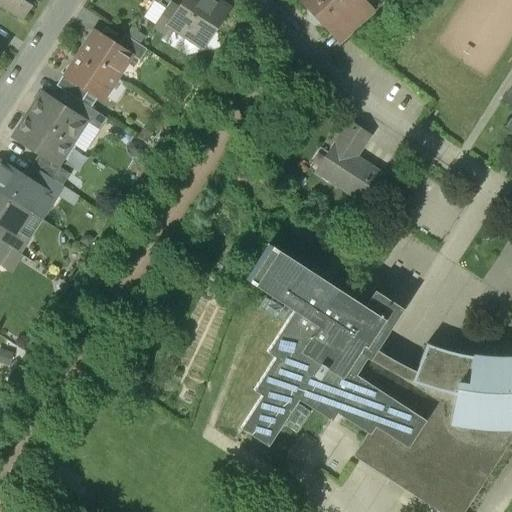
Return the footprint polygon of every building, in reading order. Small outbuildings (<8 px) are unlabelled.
[(0,0),(0,1),(23,17),(34,0),(0,0)] [(227,10),(211,0),(186,0),(180,10),(170,26),(171,26),(203,47),(227,10)] [(303,0),(306,8),(315,11),(322,19),(325,28),(335,31),(339,27),(364,4),(362,2),(358,7),(351,0),(303,0)] [(166,8),(154,26),(166,33),(171,26),(170,26),(180,10),(169,3),(166,8)] [(364,4),(339,27),(348,36),(372,13),(364,4)] [(119,46),(95,31),(80,54),(116,77),(131,55),(131,54),(119,46)] [(146,49),(126,36),(119,46),(131,54),(131,55),(139,60),(146,49)] [(116,77),(80,54),(65,77),(65,78),(87,93),(95,91),(104,97),(116,77)] [(87,93),(65,78),(65,77),(63,76),(56,86),(76,99),(81,102),(87,93)] [(511,80),(499,101),(511,108),(511,80)] [(70,109),(43,92),(28,116),(71,143),(85,121),(86,120),(70,109)] [(81,102),(76,99),(70,109),(86,120),(85,121),(99,130),(106,119),(81,102)] [(71,143),(28,116),(13,139),(39,156),(55,167),(56,166),(71,143)] [(348,119),(314,170),(363,202),(382,173),(356,156),(371,134),(348,119)] [(55,167),(39,156),(32,166),(62,185),(70,174),(56,166),(55,167)] [(26,176),(2,161),(0,161),(0,192),(31,213),(43,193),(44,192),(27,181),(26,176)] [(62,185),(32,166),(26,176),(27,181),(44,192),(43,193),(53,200),(62,185)] [(31,213),(0,192),(0,222),(1,222),(17,233),(18,232),(31,213)] [(17,233),(1,222),(0,222),(0,240),(11,248),(19,253),(28,238),(18,232),(17,233)] [(0,240),(0,265),(11,248),(0,240)] [(394,361),(391,359),(376,350),(402,309),(374,290),(364,306),(266,243),(243,278),(293,310),(265,353),(273,358),(252,390),(260,396),(240,427),(267,445),(297,399),(331,420),(336,412),(367,432),(360,443),(362,444),(358,450),(441,504),(435,511),(463,511),(511,437),(394,361)] [(511,357),(503,359),(475,356),(459,353),(444,349),(426,343),(415,371),(406,367),(394,361),(511,437),(511,357)]
